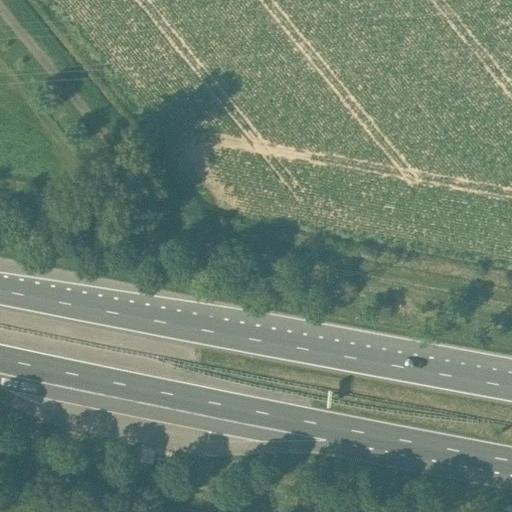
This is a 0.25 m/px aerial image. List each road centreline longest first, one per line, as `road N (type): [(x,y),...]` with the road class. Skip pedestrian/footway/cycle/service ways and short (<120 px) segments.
road 1 (primary): [(0,357),(511,461)]
road 2 (primary): [(511,386),(0,290)]
road 3 (unclassified): [(142,181),(0,4)]
